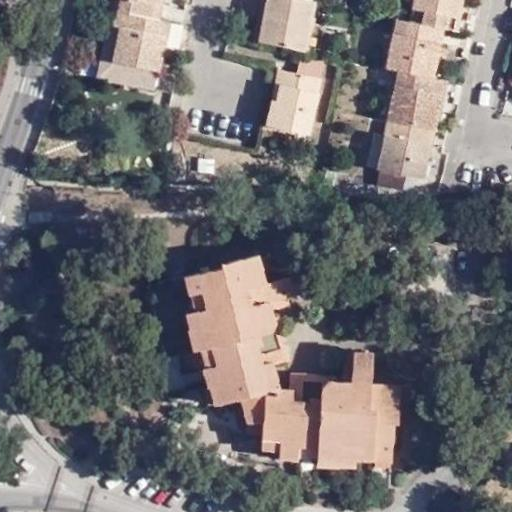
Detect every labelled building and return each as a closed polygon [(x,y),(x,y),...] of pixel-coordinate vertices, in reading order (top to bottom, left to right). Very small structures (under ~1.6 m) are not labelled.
[(119,0),(111,41),(156,51),(168,5),(156,2),(147,0),(119,0)] [(256,0),(252,20),(300,30),(303,31),(309,0),(256,0)] [(388,48),(400,50),(437,58),(447,11),(411,3),(398,0),(388,48)] [(411,0),(411,3),(447,11),(458,13),(461,0),(411,0)] [(303,31),(300,30),(295,49),(321,54),(325,35),(303,31)] [(278,46),(271,83),(282,85),(288,48),(278,46)] [(321,54),(295,49),(288,48),(282,85),(271,83),(267,108),(311,116),(321,54)] [(400,50),(389,99),(435,108),(447,59),(437,58),(400,50)] [(435,108),(389,99),(379,145),(421,155),(425,156),(435,108)] [(421,155),(382,146),(380,153),(419,162),(421,155)] [(511,227),(501,228),(500,251),(511,250),(511,227)] [(252,319),(267,315),(260,286),(277,282),(271,259),(257,263),(249,238),(209,247),(210,253),(189,258),(193,277),(195,292),(198,306),(192,307),(198,331),(208,327),(212,342),(217,359),(223,380),(232,378),(238,396),(261,397),(260,410),(281,410),(281,415),(300,416),(320,417),(320,422),(347,423),(347,420),(367,420),(367,416),(386,415),(405,416),(405,394),(414,393),(415,360),(370,359),(371,332),(354,332),(353,341),(344,340),(344,358),(324,357),(323,381),(294,381),(294,374),(275,373),(268,346),(259,348),(252,319)] [(271,259),(277,282),(289,279),(283,255),(271,259)] [(193,277),(189,258),(174,261),(179,281),(193,277)] [(193,277),(179,281),(183,296),(195,292),(193,277)] [(195,292),(183,296),(179,296),(181,309),(192,307),(198,306),(195,292)] [(192,307),(181,309),(176,310),(182,335),(192,332),(198,331),(192,307)] [(271,314),(267,315),(252,319),(259,348),(268,346),(280,344),(271,314)] [(208,327),(198,331),(192,332),(196,347),(212,342),(208,327)] [(217,359),(212,342),(196,347),(201,363),(217,359)] [(295,355),(294,374),(294,381),(323,381),(324,357),(295,355)] [(207,384),(223,380),(217,359),(201,363),(207,384)] [(261,397),(238,396),(238,408),(260,410),(261,397)] [(259,424),(280,425),(281,415),(281,410),(260,410),(259,424)] [(280,429),(300,430),(300,416),(281,415),(280,425),(280,429)] [(367,429),(387,429),(386,415),(367,416),(367,420),(367,429)] [(405,430),(405,416),(386,415),(387,429),(405,430)] [(319,431),(320,422),(320,417),(300,416),(300,430),(319,431)] [(368,433),(367,429),(367,420),(347,420),(347,423),(347,433),(368,433)] [(347,439),(347,433),(347,423),(320,422),(319,431),(319,437),(347,439)]
